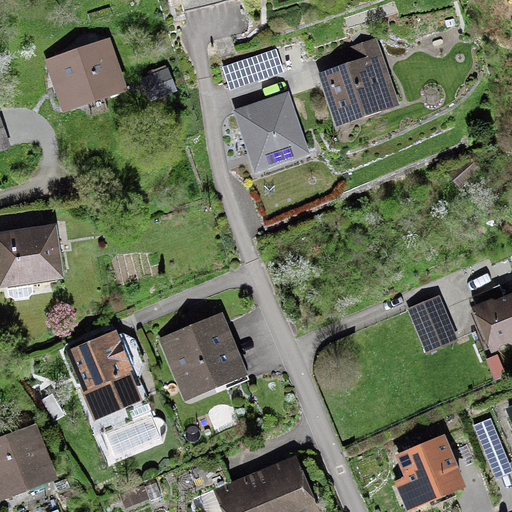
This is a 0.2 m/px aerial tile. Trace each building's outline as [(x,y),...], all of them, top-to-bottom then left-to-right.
[(228,0),(180,0),(184,12),(228,0)] [(69,103),(116,86),(103,48),(56,64),(69,103)] [(277,74),(269,51),(223,67),(230,90),(277,74)] [(362,113),(393,103),(378,58),(326,76),(339,113),(359,106),(362,113)] [(157,96),(175,89),(168,71),(150,78),(157,96)] [(304,152),(286,98),(238,114),(257,168),(304,152)] [(0,120),(0,147),(9,145),(0,120)] [(432,188),(374,212),(394,262),(453,238),(432,188)] [(337,228),(278,252),(299,302),(357,277),(337,228)] [(0,255),(4,282),(7,282),(9,295),(14,299),(29,296),(33,291),(31,278),(58,275),(52,231),(0,238),(0,255)] [(472,297),(493,347),(511,339),(511,296),(505,299),(500,285),(472,297)] [(410,309),(428,351),(446,344),(434,317),(444,313),(438,298),(410,309)] [(218,321),(167,342),(188,393),(215,382),(211,373),(236,363),(218,321)] [(106,339),(72,353),(86,387),(93,385),(103,409),(136,396),(125,370),(120,372),(106,339)] [(501,444),(490,419),(474,425),(485,451),(501,444)] [(0,446),(0,489),(1,492),(47,474),(32,434),(0,446)] [(442,439),(400,457),(419,503),(461,486),(442,439)] [(179,504),(225,485),(215,462),(169,481),(179,504)] [(312,511),(292,463),(221,493),(229,511),(312,511)] [(18,511),(61,511),(55,495),(18,509),(18,511)]
